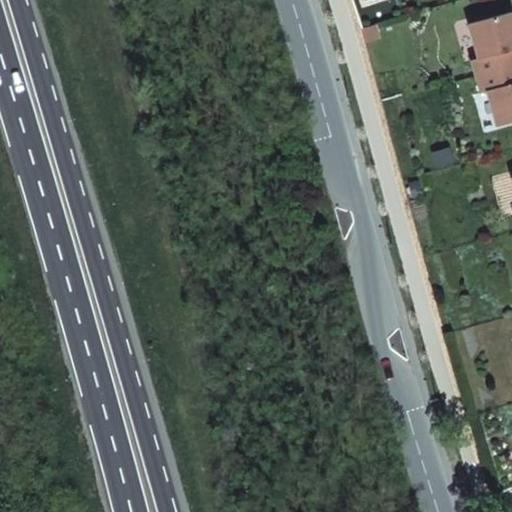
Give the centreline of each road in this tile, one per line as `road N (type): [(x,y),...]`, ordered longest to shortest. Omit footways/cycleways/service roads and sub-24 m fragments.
road 1 (trunk): [(169,511),(14,0)]
road 2 (residential): [(438,511),(289,0)]
road 3 (trunk): [(0,62),(130,511)]
